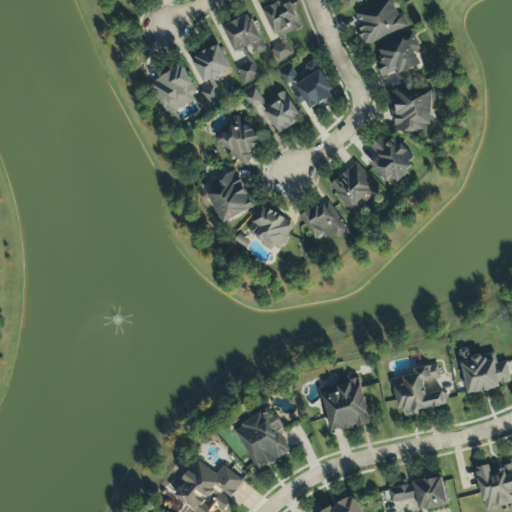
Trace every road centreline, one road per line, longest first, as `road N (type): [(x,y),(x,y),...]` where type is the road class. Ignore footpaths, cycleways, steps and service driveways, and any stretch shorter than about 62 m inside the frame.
road 1 (residential): [(289,490),(336,466),(511,423)]
road 2 (residential): [(315,0),(358,92),(358,114),(345,134),(293,173)]
